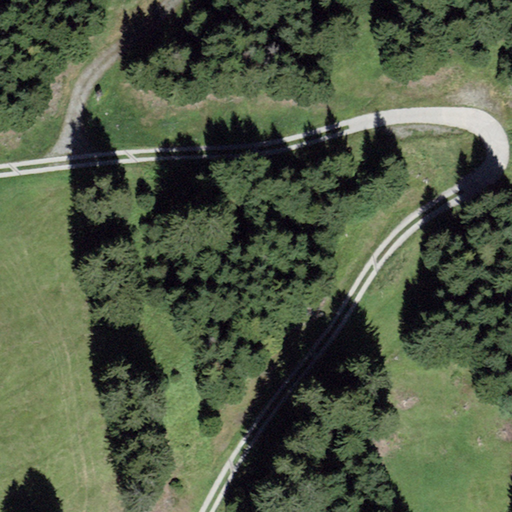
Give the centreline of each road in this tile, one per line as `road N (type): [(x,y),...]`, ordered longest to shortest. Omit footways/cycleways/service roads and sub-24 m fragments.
road 1 (track): [(0,174),(439,117),(479,124),(493,148),(483,172),(385,232),(189,511)]
road 2 (track): [(65,167),(91,71),(175,0)]
